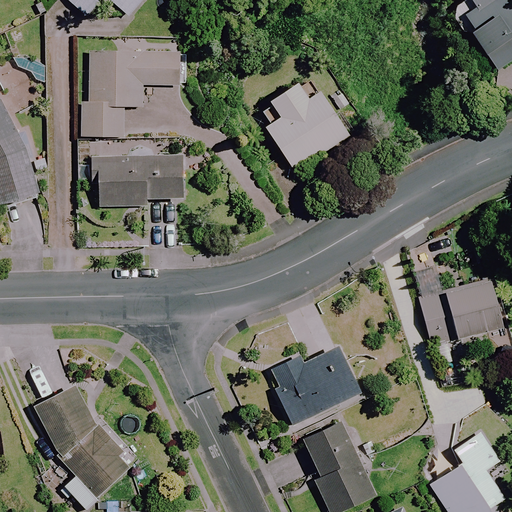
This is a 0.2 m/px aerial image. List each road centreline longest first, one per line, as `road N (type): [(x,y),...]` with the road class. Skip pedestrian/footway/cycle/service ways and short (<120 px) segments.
road 1 (residential): [(166,296),(256,281),(511,149)]
road 2 (residential): [(249,511),(174,352),(166,296)]
road 3 (residential): [(0,299),(166,296)]
